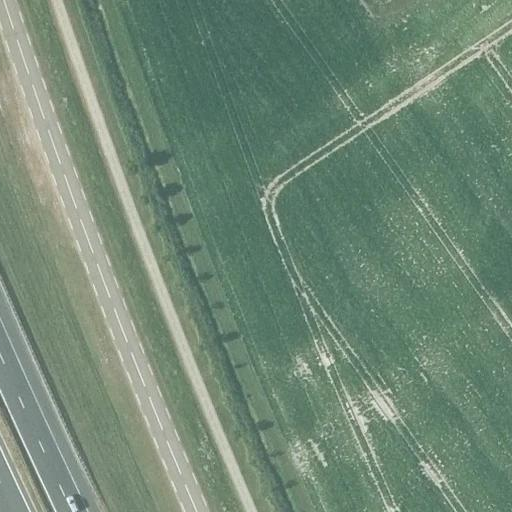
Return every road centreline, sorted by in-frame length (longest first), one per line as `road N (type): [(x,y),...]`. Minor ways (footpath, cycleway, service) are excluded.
road 1 (tertiary): [(196,511),(4,0)]
road 2 (motorway): [(71,511),(0,353)]
